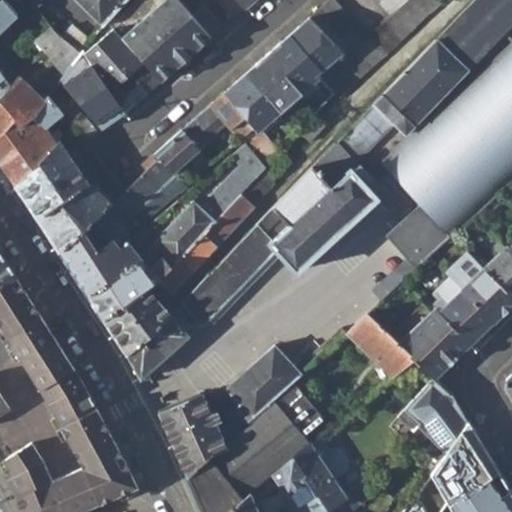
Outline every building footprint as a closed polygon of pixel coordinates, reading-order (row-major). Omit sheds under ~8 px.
[(0,29),(16,14),(5,0),(0,0),(0,97),(16,80),(4,67),(1,71),(0,69),(0,29)] [(54,33),(29,0),(5,0),(16,14),(24,25),(28,31),(42,50),(43,49),(63,75),(79,53),(59,37),(54,33)] [(106,20),(124,0),(75,0),(81,6),(101,26),(106,20)] [(124,0),(106,20),(160,81),(211,35),(191,12),(180,0),(124,0)] [(243,6),(237,0),(217,0),(232,16),(243,6)] [(345,55),(367,35),(334,0),(327,0),(310,15),(345,55)] [(323,77),(338,91),(342,95),(438,4),(434,0),(408,0),(391,15),(367,35),(345,55),(321,75),(323,77)] [(511,0),(473,0),(340,139),(358,158),(390,125),(402,136),(506,29),(511,22),(511,0)] [(378,0),(391,15),(408,0),(378,0)] [(191,12),(211,35),(223,25),(201,1),(191,12)] [(68,25),(89,40),(101,26),(81,6),(68,25)] [(310,15),(224,91),(254,125),(258,131),(262,128),(264,130),(323,77),(321,75),(345,55),(310,15)] [(82,50),(128,111),(160,81),(106,20),(101,26),(89,40),(81,49),(82,50)] [(20,41),(28,31),(24,25),(15,35),(20,41)] [(81,49),(89,40),(68,25),(59,37),(79,53),(82,50),(81,49)] [(421,204),(452,237),(511,180),(511,38),(381,161),(421,204)] [(29,66),(47,81),(54,87),(56,84),(59,80),(63,75),(43,49),(42,50),(29,66)] [(59,80),(105,130),(116,121),(128,111),(82,50),(79,53),(63,75),(59,80)] [(0,52),(0,69),(1,71),(4,67),(14,57),(8,52),(4,56),(0,52)] [(36,111),(45,99),(38,92),(19,77),(16,80),(0,97),(0,160),(41,119),(36,111)] [(47,81),(38,92),(45,99),(49,94),(54,87),(47,81)] [(71,121),(81,113),(56,84),(54,87),(49,94),(61,109),(71,121)] [(59,249),(102,314),(148,285),(158,279),(163,276),(177,260),(215,221),(203,209),(192,199),(161,231),(155,237),(150,233),(146,227),(122,247),(118,241),(131,229),(125,222),(169,180),(174,175),(171,173),(212,137),(210,134),(226,120),(241,137),(254,125),(224,91),(154,152),(144,163),(147,166),(126,187),(116,198),(110,204),(88,226),(59,249)] [(14,181),(57,139),(46,123),(53,117),(61,109),(49,94),(45,99),(36,111),(41,119),(0,160),(14,181)] [(53,117),(63,128),(71,121),(61,109),(53,117)] [(321,109),(302,129),(311,137),(330,119),(321,109)] [(86,119),(75,127),(85,139),(87,141),(98,133),(86,119)] [(110,204),(89,183),(76,164),(68,149),(85,139),(75,127),(57,139),(14,181),(59,249),(88,226),(110,204)] [(251,137),(272,160),(282,151),(264,130),(262,128),(258,131),(251,137)] [(166,317),(126,349),(127,351),(142,377),(202,323),(276,250),(296,271),(372,200),(347,172),(358,158),(340,139),(209,274),(207,271),(171,313),(166,317)] [(272,160),(264,168),(274,177),(293,157),(284,148),(282,151),(272,160)] [(82,158),(116,198),(126,187),(94,149),(82,158)] [(177,260),(163,276),(173,290),(277,180),(274,177),(264,168),(249,185),(215,221),(177,260)] [(238,174),(203,209),(215,221),(249,185),(238,174)] [(183,185),(174,175),(169,180),(179,189),(183,185)] [(452,237),(421,204),(387,235),(417,268),(452,237)] [(157,228),(150,233),(155,237),(161,231),(157,228)] [(484,267),(511,295),(511,250),(508,246),(507,246),(484,267)] [(0,282),(16,274),(0,250),(0,282)] [(460,290),(493,321),(511,302),(511,295),(484,267),(460,290)] [(393,273),(340,321),(344,325),(349,331),(367,314),(402,282),(393,273)] [(20,504),(23,511),(72,511),(81,508),(136,483),(87,384),(16,274),(0,282),(0,325),(51,405),(81,466),(51,480),(31,442),(7,460),(11,469),(7,474),(20,504)] [(437,311),(471,342),(493,321),(460,290),(448,277),(435,289),(447,302),(437,311)] [(158,279),(148,285),(150,288),(160,282),(158,279)] [(171,313),(150,288),(148,285),(102,314),(126,349),(166,317),(171,313)] [(413,358),(435,377),(471,342),(437,311),(434,308),(397,343),(413,358)] [(367,314),(349,331),(393,374),(413,358),(397,343),(367,314)] [(228,418),(237,432),(294,378),(315,361),(349,331),(344,325),(297,368),(275,344),(229,386),(245,403),(228,418)] [(294,378),(323,415),(332,407),(312,382),(324,372),(315,361),(294,378)] [(413,398),(429,416),(454,393),(453,393),(435,377),(413,398)] [(188,475),(204,511),(225,511),(252,491),(268,476),(273,473),(293,455),(311,442),(319,435),(332,424),(323,415),(294,378),(237,432),(225,442),(188,475)] [(160,410),(188,475),(225,442),(204,392),(160,410)] [(425,421),(447,447),(466,420),(454,393),(429,416),(425,421)] [(511,511),(511,490),(466,420),(447,447),(431,472),(449,501),(455,511),(511,511)] [(401,444),(408,452),(428,434),(421,426),(401,444)] [(293,455),(328,506),(332,511),(352,511),(361,504),(352,491),(346,495),(334,477),(345,470),(346,460),(339,450),(331,448),(329,450),(319,435),(311,442),(293,455)] [(293,455),(273,473),(298,511),(332,511),(328,506),(293,455)] [(0,460),(0,465),(7,474),(11,469),(7,460),(0,460)] [(455,511),(449,501),(431,472),(403,511),(455,511)] [(268,476),(252,491),(256,500),(274,487),(268,476)] [(261,511),(256,500),(252,491),(225,511),(261,511)]
